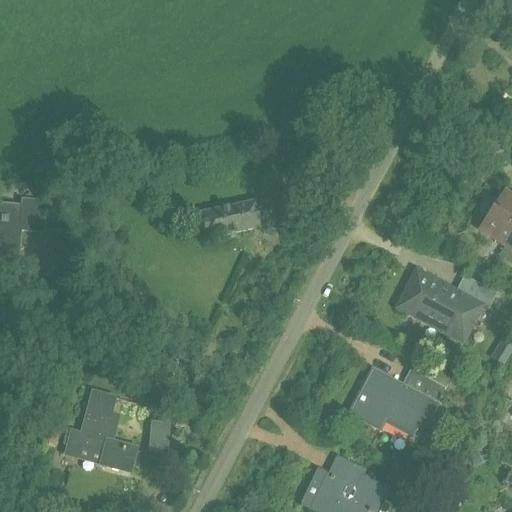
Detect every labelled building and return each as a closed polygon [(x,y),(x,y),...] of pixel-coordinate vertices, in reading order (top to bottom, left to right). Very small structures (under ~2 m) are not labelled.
[(481,217),(486,220),(480,229),(506,246),(500,256),(511,263),(511,199),(504,194),(498,202),(493,199),(487,200),(483,202),(480,206),(480,211),(481,217)] [(0,265),(17,267),(20,231),(42,233),(45,203),(22,201),(21,207),(0,204),(0,265)] [(200,215),(206,240),(259,228),(258,226),(263,225),(275,232),(290,206),(258,203),(254,204),(254,203),(200,215)] [(292,206),(288,210),(288,215),(296,216),(297,206),(292,206)] [(52,262),(75,263),(77,233),(71,233),(54,231),(52,262)] [(470,274),(482,280),(486,273),(474,266),(470,274)] [(395,310),(462,345),(482,307),(488,310),(496,294),(478,285),(467,279),(463,277),(455,292),(415,271),(395,310)] [(467,279),(478,285),(480,282),(469,276),(467,279)] [(511,341),(511,340),(511,320),(506,316),(496,329),(511,341)] [(499,343),(511,350),(511,343),(502,338),(499,343)] [(228,371),(236,375),(241,364),(233,360),(228,371)] [(383,424),(411,438),(421,418),(429,423),(439,405),(437,404),(442,395),(445,397),(451,386),(448,384),(450,379),(425,365),(420,376),(409,371),(401,386),(371,370),(347,415),(379,432),(383,424)] [(62,458),(130,476),(137,448),(111,441),(117,418),(109,416),(113,399),(92,394),(81,436),(66,432),(62,448),(65,448),(62,458)] [(148,459),(166,460),(168,426),(151,424),(148,459)] [(50,427),(42,445),(54,450),(61,432),(50,427)] [(467,452),(472,468),(488,462),(483,447),(467,452)] [(299,505),(313,511),(391,511),(392,510),(390,504),(384,501),(390,489),(364,477),(358,489),(317,469),(299,505)] [(511,511),(511,470),(503,484),(511,487),(511,511)]
